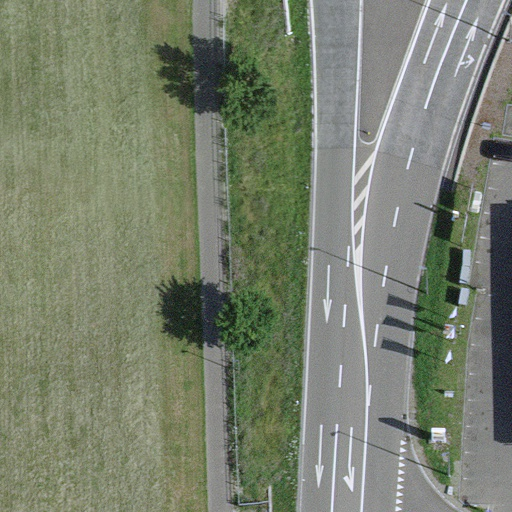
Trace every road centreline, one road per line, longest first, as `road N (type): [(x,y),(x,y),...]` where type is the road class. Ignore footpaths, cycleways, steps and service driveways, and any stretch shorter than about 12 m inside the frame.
road 1 (secondary): [(360,299),(468,0)]
road 2 (secondary): [(334,0),(333,99),(360,299)]
road 3 (secondary): [(360,299),(351,511)]
